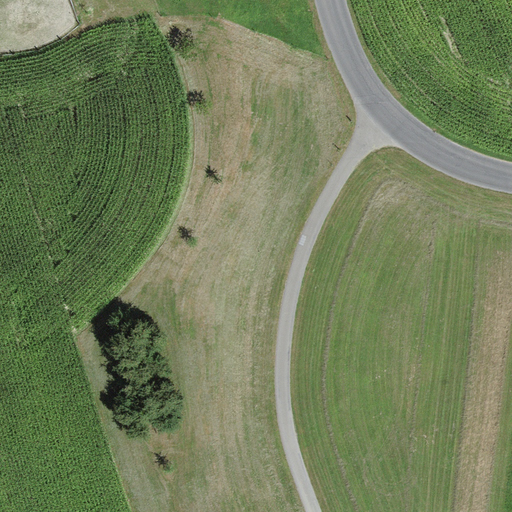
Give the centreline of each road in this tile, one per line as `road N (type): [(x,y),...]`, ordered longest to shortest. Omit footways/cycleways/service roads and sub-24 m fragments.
road 1 (track): [(312,511),(283,429),(280,352),(291,276),(321,202),(383,119)]
road 2 (unclassified): [(511,178),(444,155),(383,119),(351,65),(329,0)]
